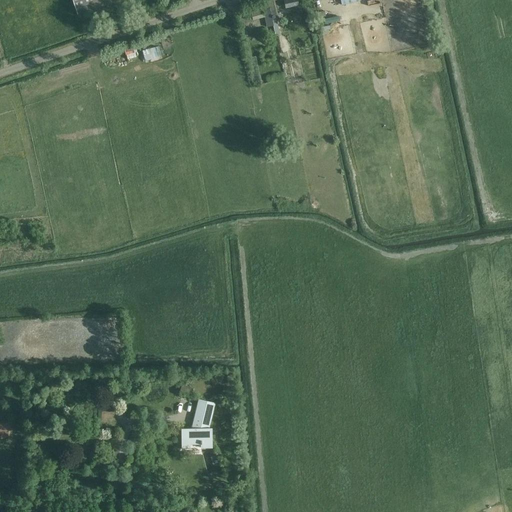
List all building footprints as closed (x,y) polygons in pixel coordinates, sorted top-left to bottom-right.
[(72,0),(77,14),(119,0),(72,0)] [(285,8),(295,6),(296,12),(303,11),(300,0),(287,0),(284,1),(285,8)] [(262,9),(251,12),(252,18),(264,15),(262,9)] [(156,47),(143,51),(145,61),(154,59),(153,55),(158,54),(156,47)] [(191,399),(193,389),(181,386),(179,396),(191,399)] [(201,448),(213,448),(212,428),(208,428),(214,403),(199,399),(193,422),(196,422),(194,428),(181,429),(181,444),(201,444),(201,448)]
